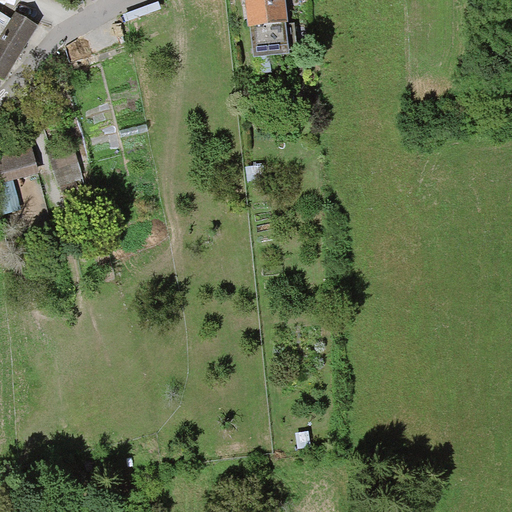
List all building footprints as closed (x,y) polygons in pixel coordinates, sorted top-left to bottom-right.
[(295,23),(289,23),(286,0),(248,0),(255,57),(290,53),(288,43),(297,42),(295,23)] [(23,51),(37,26),(18,15),(0,46),(0,79),(5,82),(23,51)] [(0,19),(0,44),(12,25),(1,18),(0,19)] [(0,186),(0,187),(40,176),(32,148),(0,157),(0,186)] [(89,183),(81,149),(57,154),(65,189),(89,183)]
